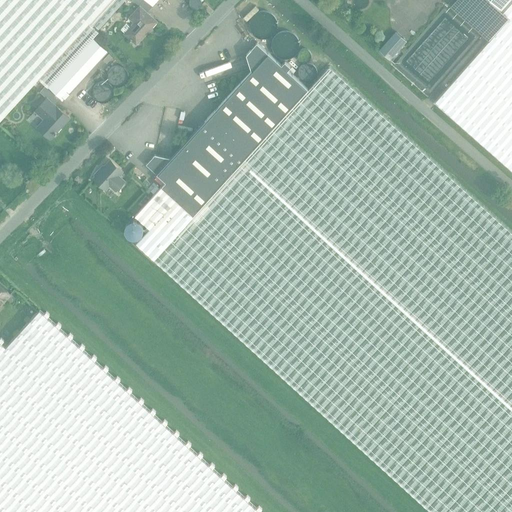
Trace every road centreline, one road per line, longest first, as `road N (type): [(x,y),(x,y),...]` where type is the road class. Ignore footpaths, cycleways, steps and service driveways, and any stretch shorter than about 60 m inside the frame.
road 1 (unclassified): [(0,232),(232,0)]
road 2 (unclassified): [(511,186),(299,0)]
